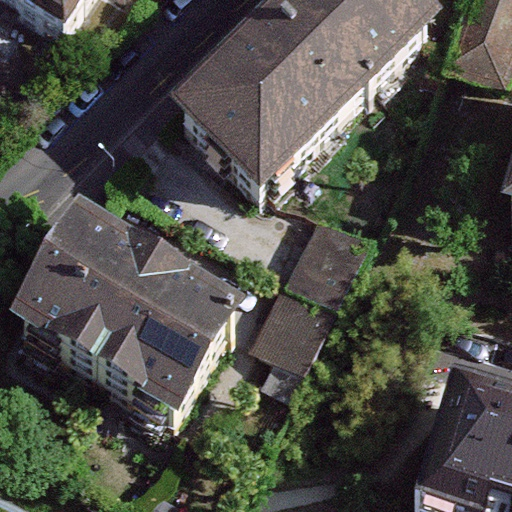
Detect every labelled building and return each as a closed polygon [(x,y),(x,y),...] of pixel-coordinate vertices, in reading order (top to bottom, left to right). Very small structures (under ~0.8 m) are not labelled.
[(0,0),(0,15),(77,67),(122,0),(0,0)] [(321,0),(170,149),(262,243),(450,59),(391,0),(321,0)] [(511,112),(511,0),(483,0),(451,94),(511,115),(511,112)] [(511,218),(503,247),(511,249),(511,218)] [(387,268),(328,236),(257,369),(316,401),(387,268)] [(83,260),(15,376),(190,478),(258,362),(83,260)] [(511,511),(511,434),(460,419),(432,511),(511,511)]
